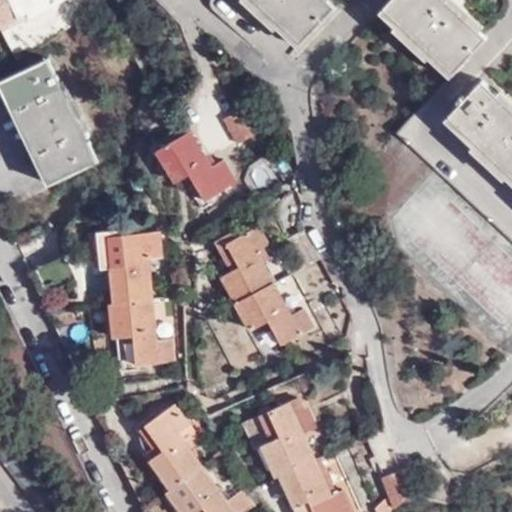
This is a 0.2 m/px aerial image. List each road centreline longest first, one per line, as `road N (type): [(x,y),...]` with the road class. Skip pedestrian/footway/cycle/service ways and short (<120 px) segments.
road 1 (residential): [(0,256),(124,511)]
road 2 (unknown): [(324,47),(416,129)]
